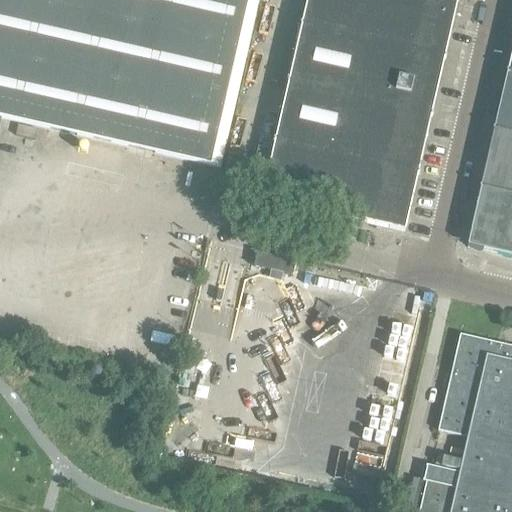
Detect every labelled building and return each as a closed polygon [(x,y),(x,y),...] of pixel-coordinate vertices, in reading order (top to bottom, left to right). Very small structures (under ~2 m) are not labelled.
[(0,0),(0,122),(1,120),(220,170),(258,0),(0,0)] [(287,85),(285,94),(275,141),(273,141),(273,143),(274,143),(261,200),(404,233),(417,176),(419,177),(419,174),(418,174),(431,118),(432,119),(433,117),(431,116),(444,60),(445,61),(446,59),(445,58),(457,3),(459,3),(459,1),(458,1),(457,0),(307,0),(301,25),(300,25),(299,27),(301,27),(288,83),(287,83),(286,85),(287,85)] [(479,188),(479,189),(511,196),(511,52),(507,73),(506,72),(505,75),(507,75),(494,131),(493,130),(492,132),(493,133),(481,189),(479,188)] [(35,141),(38,131),(18,127),(16,137),(35,141)] [(511,196),(479,189),(479,190),(480,191),(467,248),(511,258),(511,196)] [(254,253),(254,255),(250,272),(255,273),(255,269),(293,278),(297,263),(254,253)] [(511,511),(511,348),(460,337),(437,433),(466,439),(458,475),(426,467),(422,483),(426,484),(418,511),(511,511)]
